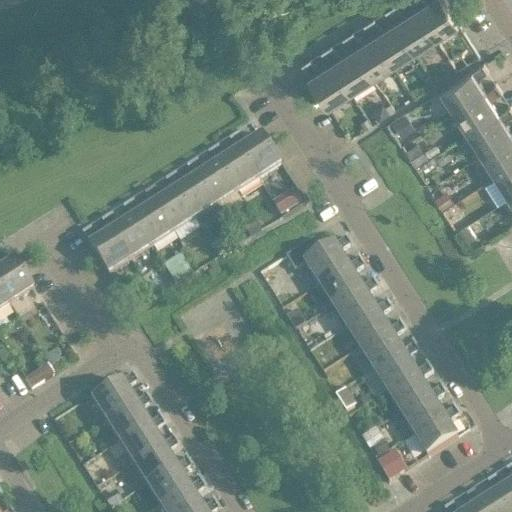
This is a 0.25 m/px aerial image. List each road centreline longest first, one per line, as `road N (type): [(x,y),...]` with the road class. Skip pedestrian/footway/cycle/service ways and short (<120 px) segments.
road 1 (residential): [(503,454),(269,83)]
road 2 (residential): [(235,511),(128,344),(111,355)]
road 3 (residential): [(111,355),(33,236)]
road 4 (residential): [(111,355),(0,424)]
